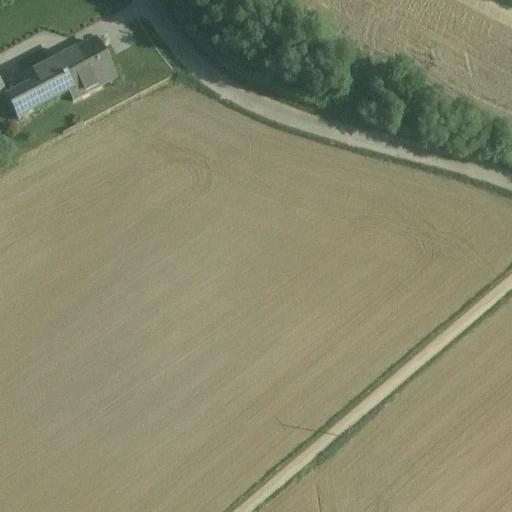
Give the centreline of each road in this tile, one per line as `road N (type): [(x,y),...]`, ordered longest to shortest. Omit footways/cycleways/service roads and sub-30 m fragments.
road 1 (residential): [(147,0),(174,43),(223,88),(314,126),(511,183)]
road 2 (residential): [(244,511),(511,281)]
